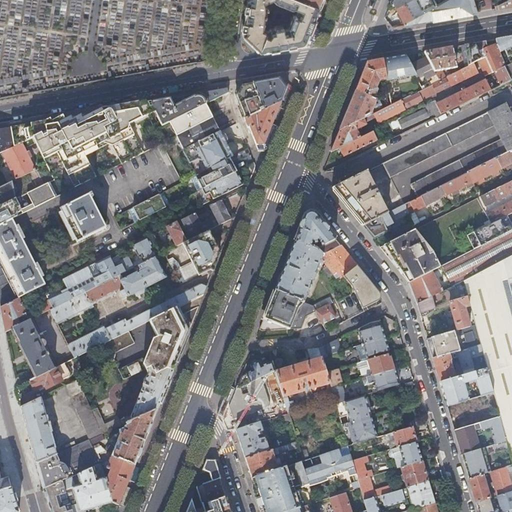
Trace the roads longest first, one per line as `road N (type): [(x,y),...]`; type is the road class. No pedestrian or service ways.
road 1 (residential): [(286,172),(310,183),(402,301),(465,511)]
road 2 (tertiary): [(0,113),(224,73)]
road 3 (residential): [(332,53),(511,21)]
road 4 (tertiary): [(219,334),(286,172)]
road 5 (residential): [(35,511),(0,378)]
road 6 (tertiary): [(286,172),(332,53)]
road 7 (residential): [(247,511),(223,438),(192,405)]
